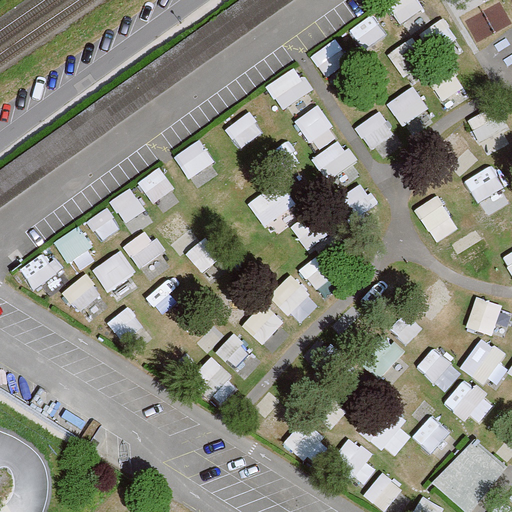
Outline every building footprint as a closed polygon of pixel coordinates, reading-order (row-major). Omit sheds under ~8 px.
[(389,0),(402,20),(425,5),(421,0),(389,0)] [(511,18),(502,0),(500,0),(482,9),(493,32),(511,22),(511,18)] [(373,13),(351,29),(366,51),(389,35),(373,13)] [(445,16),(391,54),(403,71),(457,34),(445,16)] [(268,84),(286,108),(314,88),(296,64),(268,84)] [(414,84),(388,102),(403,123),(429,106),(414,84)] [(316,148),(339,134),(319,103),(296,118),(316,148)] [(374,148),(396,130),(379,109),(357,127),(374,148)] [(242,144),(264,129),(251,110),(229,126),(242,144)] [(462,167),(478,153),(455,128),(440,141),(462,167)] [(176,155),(192,176),(216,158),(200,137),(176,155)] [(344,137),(317,151),(335,187),(362,172),(344,137)] [(295,142),(278,143),(279,160),(295,160),(295,142)] [(155,200),(176,185),(160,164),(140,180),(155,200)] [(345,195),(362,215),(378,201),(362,181),(345,195)] [(126,219),(145,208),(132,186),(113,197),(126,219)] [(249,201),(266,224),(285,211),(268,187),(249,201)] [(438,194),(416,207),(437,240),(459,227),(438,194)] [(91,220),(103,238),(120,228),(108,209),(91,220)] [(317,215),(297,227),(307,243),(327,232),(317,215)] [(56,239),(69,261),(94,246),(81,224),(56,239)] [(125,244),(142,267),(166,249),(149,226),(125,244)] [(477,228),(453,241),(463,259),(487,246),(477,228)] [(190,248),(201,269),(218,261),(207,239),(190,248)] [(124,248),(94,265),(108,289),(138,271),(124,248)] [(270,293),(301,322),(321,301),(290,272),(270,293)] [(87,274),(66,290),(79,307),(100,291),(87,274)] [(468,326),(493,334),(503,303),(477,295),(468,326)] [(273,350),(293,328),(263,300),(243,322),(273,350)] [(380,334),(365,365),(388,375),(403,344),(380,334)] [(487,338),(464,361),(482,379),(505,356),(487,338)] [(432,346),(418,368),(451,389),(465,367),(432,346)] [(476,418),(490,390),(461,376),(447,405),(476,418)] [(358,422),(392,454),(413,433),(378,401),(358,422)] [(413,435),(432,452),(450,432),(432,415),(413,435)] [(296,428),(288,440),(312,456),(320,443),(296,428)] [(334,462),(359,476),(374,451),(349,437),(334,462)] [(473,441),(433,485),(463,511),(465,511),(505,469),(473,441)] [(384,471),(367,492),(385,508),(403,487),(384,471)] [(511,511),(511,510),(499,501),(490,511),(511,511)]
